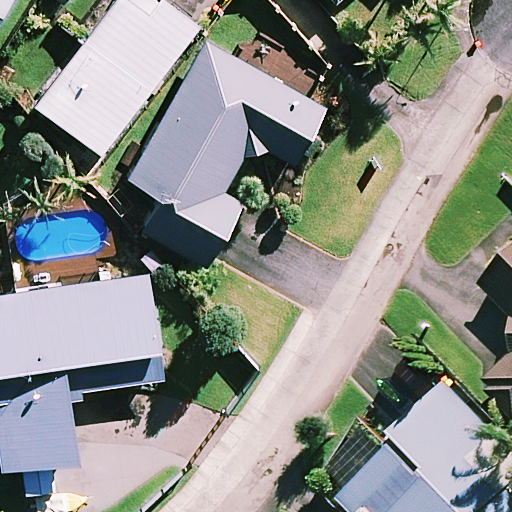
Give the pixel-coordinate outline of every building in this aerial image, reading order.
[(0,0),(0,19),(12,0),(0,0)] [(198,30),(158,0),(117,0),(35,106),(100,156),(198,30)] [(330,0),(338,9),(348,0),(330,0)] [(325,108),(206,42),(129,181),(161,200),(143,233),(207,269),(242,205),(223,194),(251,143),(293,166),(325,108)] [(511,273),(491,295),(511,315),(511,369),(490,391),(511,412),(511,273)] [(0,470),(21,468),(25,511),(93,511),(91,486),(78,488),(76,463),(70,405),(82,404),(81,392),(162,384),(152,280),(0,295),(0,470)] [(511,511),(511,452),(454,391),(398,444),(406,452),(348,506),(353,511),(511,511)]
